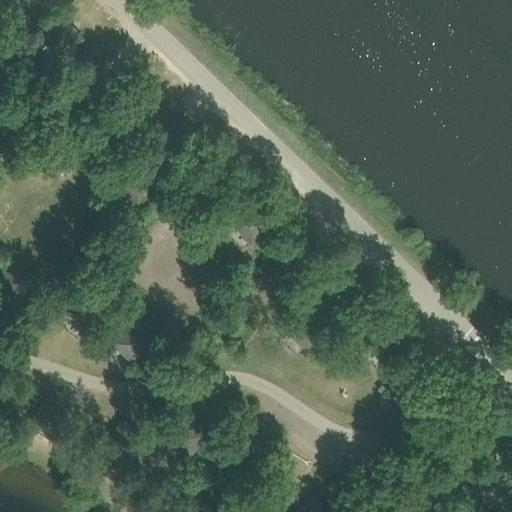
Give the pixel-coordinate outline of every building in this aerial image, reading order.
[(64,16),(42,36),(62,57),(83,37),(64,16)] [(153,81),(133,102),(153,122),(174,102),(153,81)] [(93,150),(72,126),(48,147),(69,171),(93,150)] [(139,163),(118,184),(139,204),(159,183),(139,163)] [(254,202),(233,221),(252,243),(274,223),(254,202)] [(277,248),(257,269),(277,289),(298,269),(277,248)] [(3,267),(0,272),(0,302),(13,310),(30,283),(3,267)] [(84,285),(62,309),(85,331),(107,307),(84,285)] [(307,309),(288,330),(309,350),(328,328),(307,309)] [(131,316),(110,339),(134,362),(156,339),(131,316)] [(383,319),(363,340),(384,360),(404,339),(383,319)] [(403,373),(383,394),(404,414),(424,393),(403,373)] [(0,382),(0,421),(0,422),(18,395),(0,382)] [(48,394),(30,420),(55,438),(73,412),(48,394)] [(248,409),(228,433),(253,453),(273,429),(248,409)] [(166,435),(191,456),(211,431),(185,411),(171,429),(166,435)] [(123,417),(105,443),(129,460),(147,433),(123,417)] [(167,426),(162,431),(166,435),(171,429),(167,426)] [(443,474),(436,481),(442,488),(450,482),(443,474)] [(327,511),(334,506),(318,489),(292,511),(327,511)] [(486,511),(475,498),(457,511),(486,511)]
